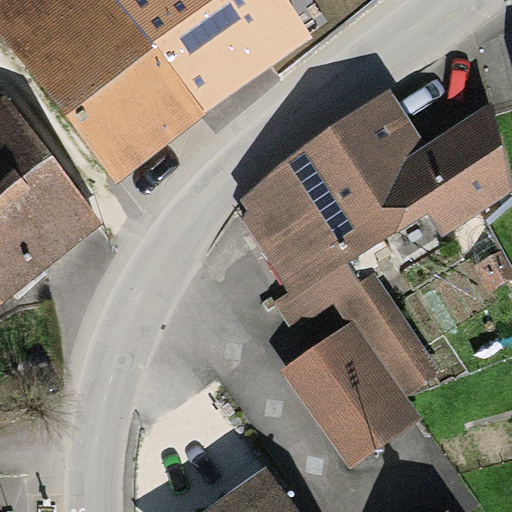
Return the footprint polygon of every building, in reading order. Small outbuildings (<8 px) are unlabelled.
[(0,0),(0,42),(115,184),(205,113),(120,0),(0,0)] [(120,0),(205,113),(322,35),(296,0),(120,0)] [(386,99),(237,198),(297,288),(413,211),(436,245),(511,194),(465,124),(422,152),(386,99)] [(0,297),(88,230),(0,116),(0,297)] [(342,330),(276,376),(342,470),(408,423),(342,330)] [(280,511),(256,478),(209,511),(280,511)]
